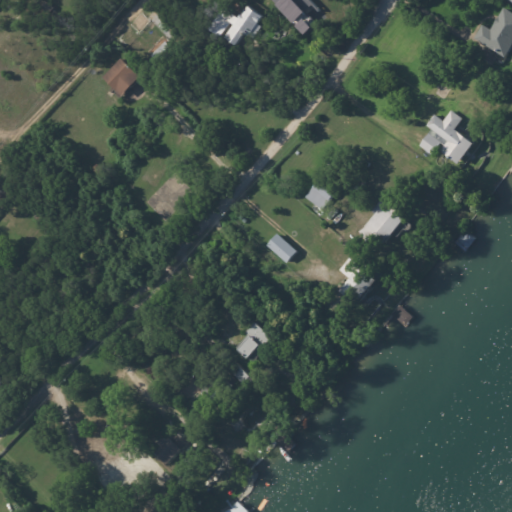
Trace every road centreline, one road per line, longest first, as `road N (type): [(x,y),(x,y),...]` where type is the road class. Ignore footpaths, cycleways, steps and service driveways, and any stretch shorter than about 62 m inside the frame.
road 1 (residential): [(0,430),(233,195),(388,0)]
road 2 (residential): [(0,151),(136,0)]
